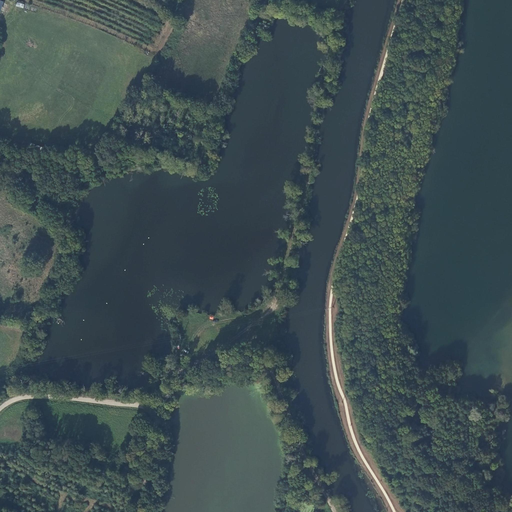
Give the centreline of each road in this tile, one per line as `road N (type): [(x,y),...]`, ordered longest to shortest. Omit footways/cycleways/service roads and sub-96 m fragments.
road 1 (track): [(171,372),(207,378),(240,361),(269,366),(328,511)]
road 2 (track): [(171,372),(216,352),(278,302),(308,175)]
road 3 (unclassified): [(0,408),(37,397),(151,409)]
